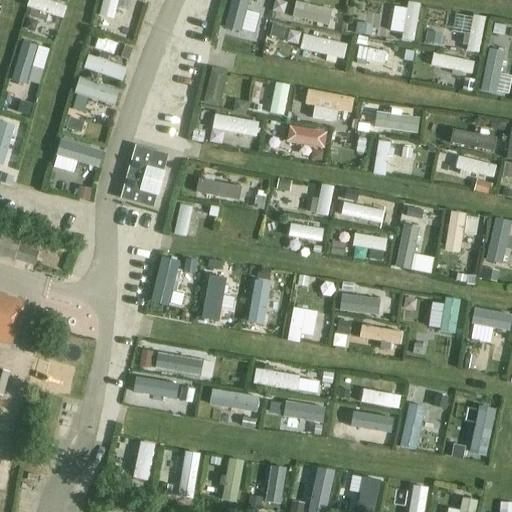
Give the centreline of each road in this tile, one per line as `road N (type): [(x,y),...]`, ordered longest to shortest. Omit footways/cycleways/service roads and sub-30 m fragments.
road 1 (residential): [(103,301),(105,181),(174,0)]
road 2 (residential): [(50,511),(80,451),(103,301)]
